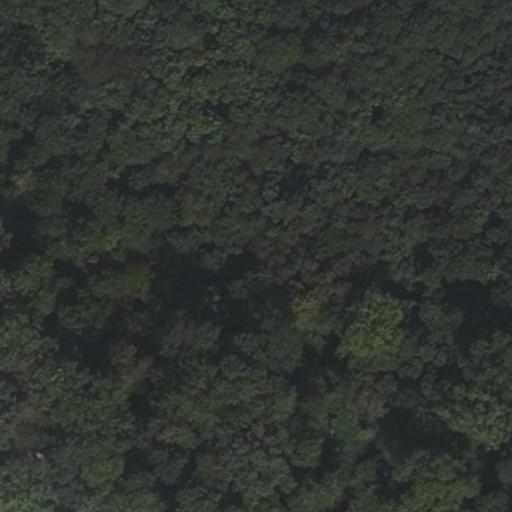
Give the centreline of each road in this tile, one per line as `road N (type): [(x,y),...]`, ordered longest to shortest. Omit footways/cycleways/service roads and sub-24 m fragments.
road 1 (track): [(0,222),(351,511)]
road 2 (track): [(0,340),(205,511)]
